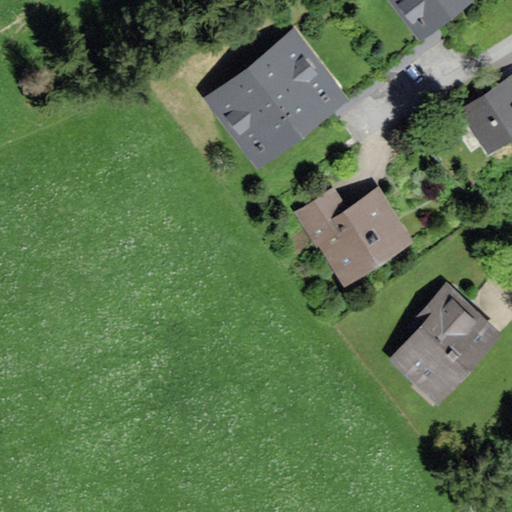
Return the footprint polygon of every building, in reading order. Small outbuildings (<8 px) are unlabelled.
[(469,0),(396,0),(422,34),(469,0)] [(296,38),(213,100),(259,162),(342,99),(296,38)] [(511,134),(511,80),(465,111),(490,149),(511,134)] [(376,195),(344,216),(331,196),(303,214),(346,281),(407,243),(376,195)] [(428,328),(398,360),(439,399),(499,336),(448,288),(419,318),(428,328)]
